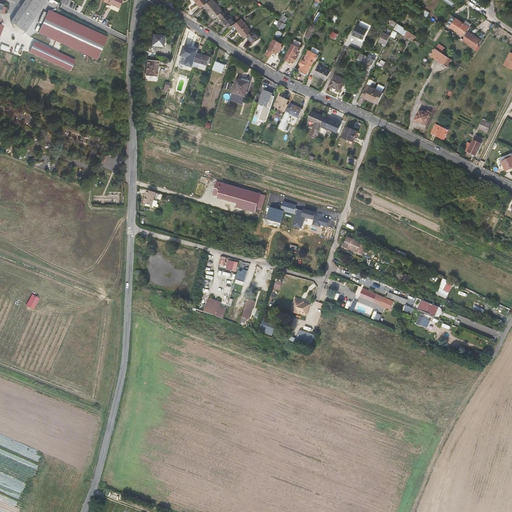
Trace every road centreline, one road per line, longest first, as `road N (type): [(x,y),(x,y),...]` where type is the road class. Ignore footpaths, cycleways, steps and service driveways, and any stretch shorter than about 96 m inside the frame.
road 1 (residential): [(373,121),(284,83),(154,0)]
road 2 (residential): [(130,228),(132,50),(142,0)]
road 3 (track): [(511,319),(442,435),(408,511)]
road 4 (unclassified): [(83,511),(117,397),(127,299)]
road 5 (residential): [(130,228),(321,283)]
road 6 (residential): [(321,283),(373,121)]
road 7 (residential): [(511,186),(373,121)]
road 8 (track): [(127,299),(0,247)]
